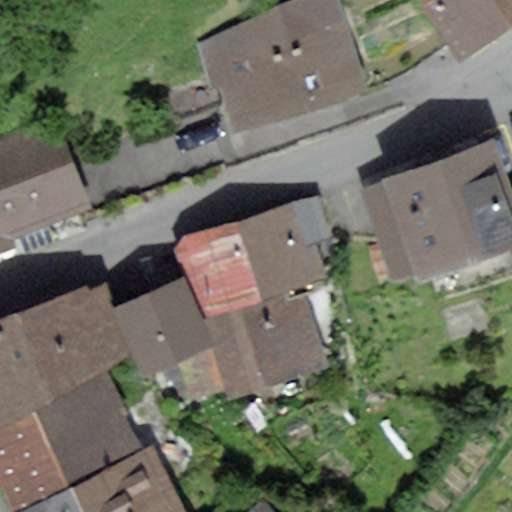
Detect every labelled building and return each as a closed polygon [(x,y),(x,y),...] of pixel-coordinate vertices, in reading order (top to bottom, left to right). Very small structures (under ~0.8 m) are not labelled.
[(335,0),(334,0),(209,40),(235,119),(361,79),(335,0)] [(511,0),(431,0),(461,44),(511,10),(511,0)] [(0,145),(0,245),(8,242),(6,235),(86,203),(55,124),(0,145)] [(511,192),(496,146),(375,188),(406,276),(511,239),(511,192)] [(189,239),(212,310),(279,289),(322,275),(309,234),(325,229),(316,198),(189,239)] [(180,281),(118,309),(146,368),(207,340),(180,281)] [(0,412),(36,396),(102,367),(129,355),(100,289),(91,293),(85,282),(0,319),(0,412)] [(305,301),(285,308),(279,289),(212,310),(215,320),(213,321),(235,390),(325,361),(305,301)] [(36,396),(73,481),(87,511),(182,511),(154,448),(141,454),(102,367),(36,396)] [(87,511),(73,481),(36,396),(0,412),(0,465),(20,511),(87,511)]
